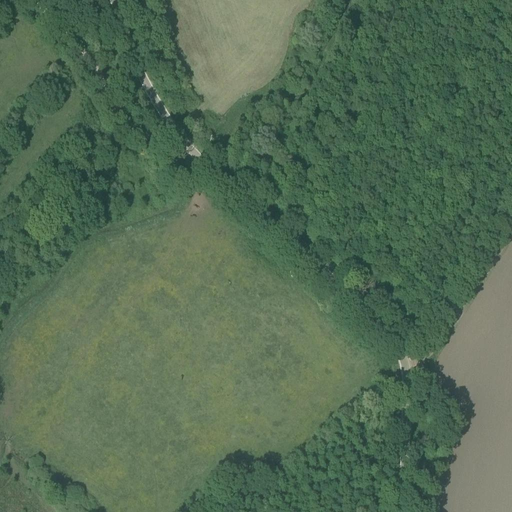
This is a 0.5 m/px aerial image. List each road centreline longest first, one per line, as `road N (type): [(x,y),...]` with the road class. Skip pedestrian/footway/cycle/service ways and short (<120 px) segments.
road 1 (unclassified): [(402,511),(406,368),(397,344),(180,131),(150,94),(117,0)]
road 2 (track): [(180,131),(158,139),(133,130),(72,39),(30,0)]
road 3 (track): [(511,230),(442,333),(406,368)]
